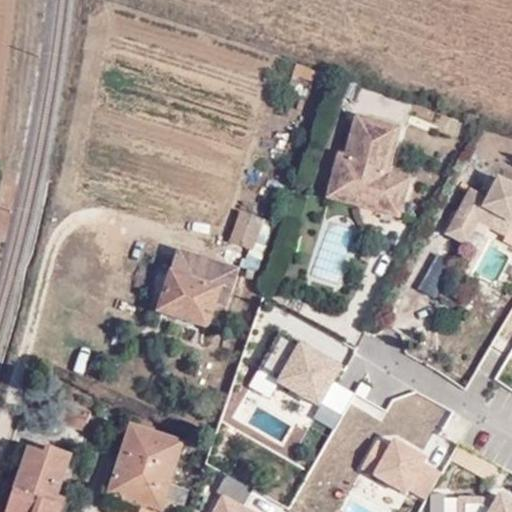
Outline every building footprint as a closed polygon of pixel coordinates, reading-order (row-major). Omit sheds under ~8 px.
[(307,81),(310,71),(292,64),(288,75),(307,81)] [(347,149),(339,148),(330,173),(375,187),(370,206),(392,213),(404,178),(383,171),(399,123),(359,109),(347,149)] [(370,206),(375,187),(330,173),(324,191),(370,206)] [(511,199),(492,189),(480,211),(492,218),(506,227),(500,236),(511,242),(511,199)] [(438,236),(459,249),(471,228),(480,211),(458,197),(438,236)] [(471,228),(483,234),(492,218),(480,211),(471,228)] [(254,252),(265,220),(243,212),(231,244),(254,252)] [(154,313),(206,330),(212,309),(218,289),(230,293),(237,272),(174,250),(154,313)] [(212,309),(223,313),(230,293),(218,289),(212,309)] [(281,333),(259,371),(280,383),(279,384),(320,408),(342,369),(322,358),(320,362),(304,353),(307,349),(307,348),(281,333)] [(307,349),(304,353),(320,362),(322,358),(307,349)] [(53,411),(84,422),(90,403),(60,393),(53,411)] [(160,511),(161,511),(183,447),(129,428),(107,493),(160,511)] [(439,472),(421,463),(424,458),(392,441),(388,449),(374,442),(360,469),(405,493),(407,488),(424,498),(439,472)] [(451,461),(493,482),(501,466),(459,446),(451,461)] [(57,511),(62,500),(52,496),(65,454),(45,447),(41,458),(25,452),(5,511),(57,511)] [(252,489),(226,474),(216,492),(222,495),(212,511),(252,511),(242,506),(252,489)] [(511,511),(511,506),(506,503),(509,498),(498,492),(492,503),(479,496),(458,497),(457,511),(511,511)]
